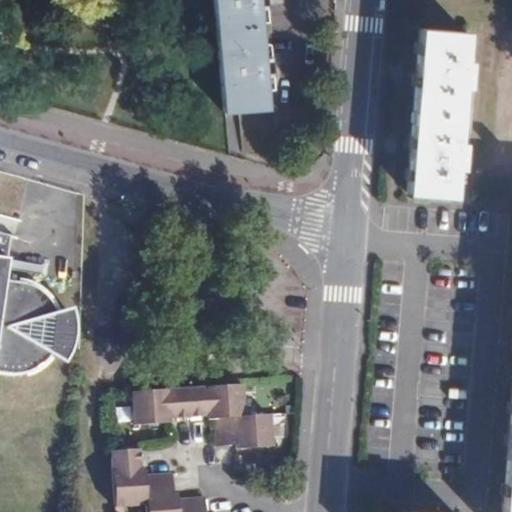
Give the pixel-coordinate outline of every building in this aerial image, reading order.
[(211,0),(221,112),(264,107),(261,71),(267,71),(266,59),(260,60),(255,4),(261,4),(260,0),(211,0)] [(405,190),(449,194),(452,167),(457,168),(460,142),(455,142),(460,81),(465,81),(467,56),(462,56),(463,33),(417,28),(405,190)] [(0,235),(0,376),(16,377),(35,375),(54,358),(63,364),(71,347),(74,327),(70,311),(61,314),(55,302),(42,289),(20,283),(9,282),(12,240),(0,235)] [(511,511),(511,354),(507,419),(498,511),(511,511)] [(243,384),(132,392),(135,426),(169,424),(168,421),(168,415),(174,415),(175,421),(204,420),(203,414),(210,414),(210,420),(217,419),(219,448),(235,447),(235,443),(239,442),(239,448),(274,445),(273,414),(245,416),(243,384)] [(138,452),(108,454),(109,469),(111,509),(141,508),(141,511),(199,511),(199,502),(171,504),(171,499),(164,498),(164,494),(168,494),(168,477),(139,478),(138,472),(131,473),(131,467),(137,467),(138,452)]
